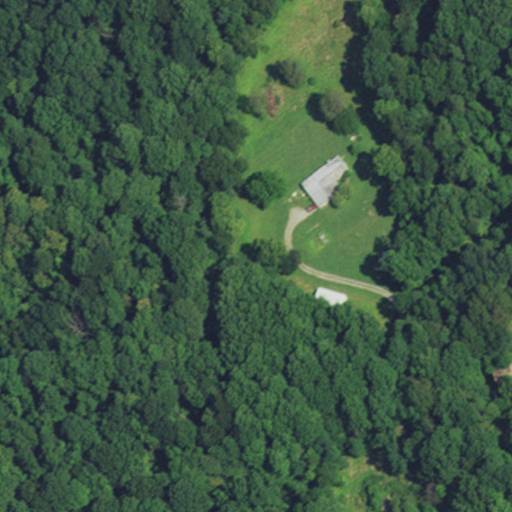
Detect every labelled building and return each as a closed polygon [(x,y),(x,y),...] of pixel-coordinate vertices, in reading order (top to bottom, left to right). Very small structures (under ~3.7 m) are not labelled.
[(337,181),(350,172),(340,158),(302,184),(320,209),(345,192),(337,181)] [(372,254),(372,270),(390,270),(390,254),(372,254)] [(386,255),(386,273),(398,274),(399,255),(386,255)] [(348,298),(321,291),(317,307),(344,315),(348,298)] [(511,374),(497,382),(507,400),(511,397),(511,374)] [(385,511),(377,493),(370,496),(378,511),(385,511)]
